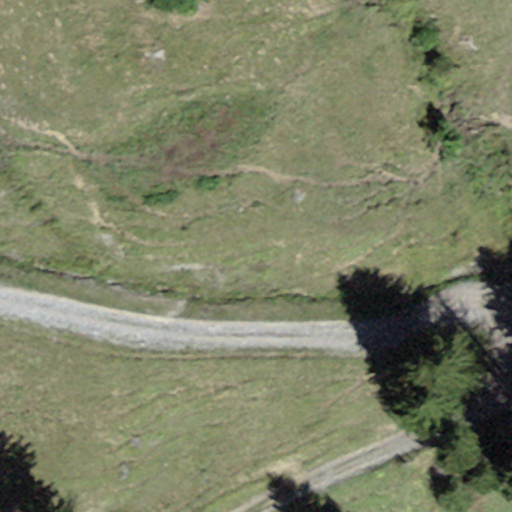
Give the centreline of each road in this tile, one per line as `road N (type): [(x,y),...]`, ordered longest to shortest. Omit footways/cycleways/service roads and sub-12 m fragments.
road 1 (track): [(0,303),(187,341),(472,322),(504,327),(511,340)]
road 2 (track): [(511,379),(466,415),(249,511)]
